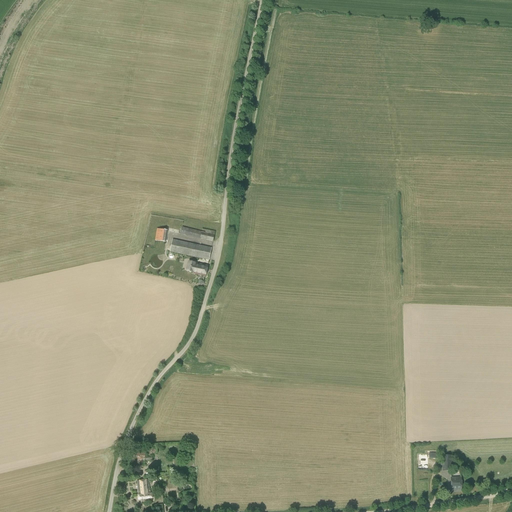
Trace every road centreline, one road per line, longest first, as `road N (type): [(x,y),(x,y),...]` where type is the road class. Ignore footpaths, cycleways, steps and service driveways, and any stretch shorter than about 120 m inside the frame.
road 1 (unclassified): [(108,511),(140,407),(190,339),(212,277),(262,0)]
road 2 (unclassified): [(382,511),(511,489)]
